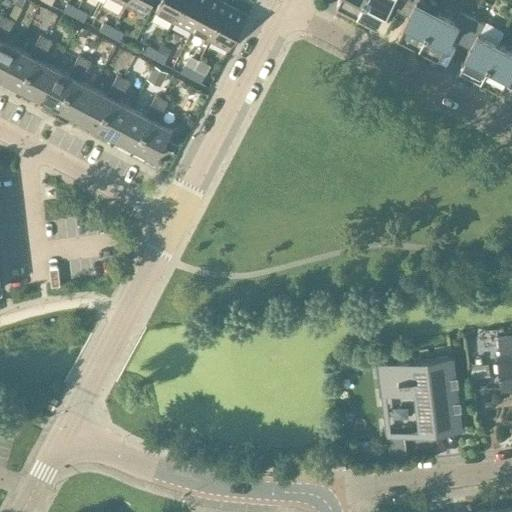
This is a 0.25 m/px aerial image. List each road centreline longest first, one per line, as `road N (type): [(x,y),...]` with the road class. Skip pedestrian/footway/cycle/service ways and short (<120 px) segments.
road 1 (tertiary): [(324,500),(195,482),(64,432)]
road 2 (residential): [(283,9),(511,130)]
road 3 (residential): [(171,222),(283,9)]
road 4 (residential): [(64,432),(171,222)]
road 5 (residential): [(171,222),(0,130)]
road 6 (residential): [(324,500),(359,487),(511,470)]
